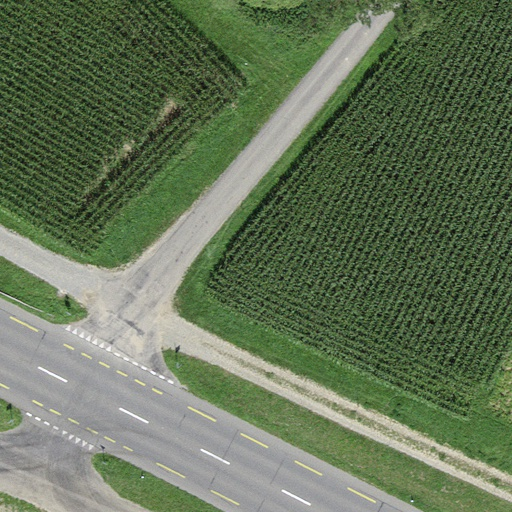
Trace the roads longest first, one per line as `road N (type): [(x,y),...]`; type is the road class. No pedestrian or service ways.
road 1 (track): [(0,237),(136,315),(511,486)]
road 2 (unclassified): [(88,392),(169,270),(390,0)]
road 3 (primary): [(328,511),(88,392)]
